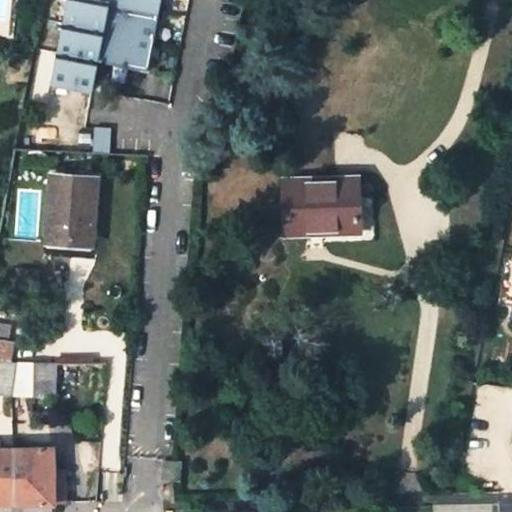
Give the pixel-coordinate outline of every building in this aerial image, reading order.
[(67,0),(51,82),(91,90),(96,60),(147,70),(160,0),(67,0)] [(90,238),(96,179),(61,177),(62,167),(52,167),(52,176),(47,240),(69,242),(70,236),(90,238)] [(356,177),(284,179),(286,234),(310,233),(309,227),(358,226),(356,177)] [(0,323),(0,391),(12,393),(54,394),(55,363),(10,362),(12,341),(6,340),(9,325),(0,323)] [(0,437),(0,503),(52,502),(51,448),(0,449),(0,437)] [(177,461),(163,460),(162,478),(176,478),(177,461)] [(124,493),(111,493),(111,501),(123,501),(124,493)]
